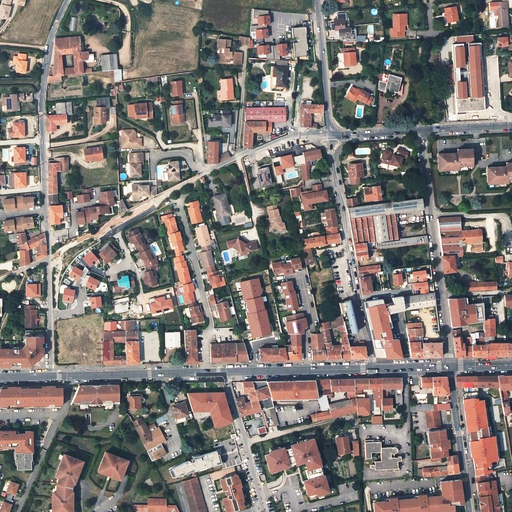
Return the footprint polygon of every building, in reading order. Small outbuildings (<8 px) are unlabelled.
[(11,0),(3,0),(0,12),(0,17),(8,19),(11,8),(10,7),(11,0)] [(506,2),(496,3),(496,7),(497,15),(499,27),(508,27),(506,2)] [(446,14),(447,16),(447,22),(457,21),(455,12),(457,12),(456,6),(445,8),(446,14)] [(259,24),(270,24),(271,9),(254,9),(254,17),(259,17),(259,24)] [(394,28),(394,30),(391,31),(391,36),(404,35),(404,30),(405,30),(405,25),(404,14),(393,14),(394,28)] [(287,19),(278,18),(277,27),(271,27),(270,38),(264,38),(263,43),(270,43),(269,47),(265,47),(264,49),(269,49),(269,55),(278,55),(279,39),(297,41),(299,26),(287,25),(287,19)] [(346,18),(334,19),(334,30),(338,30),(338,36),(350,35),(349,28),(348,24),(343,25),(343,20),(347,20),(346,18)] [(269,27),(256,28),(257,38),(270,37),(269,27)] [(240,36),(240,44),(249,45),(250,38),(240,36)] [(499,36),(499,46),(509,46),(509,36),(499,36)] [(74,68),(75,68),(76,74),(82,73),(81,61),(86,60),(86,61),(93,61),(92,54),(87,55),(87,52),(83,52),(82,43),(80,43),(79,37),(55,39),(54,41),(53,57),(60,56),(60,54),(60,52),(73,51),(73,53),(74,68)] [(230,41),(218,40),(217,49),(221,49),(220,54),(219,54),(218,63),(228,64),(228,58),(233,58),(233,64),(241,64),(241,53),(228,52),(228,49),(229,49),(230,41)] [(479,43),(452,45),(456,112),(484,110),(479,43)] [(343,53),(344,66),(355,65),(354,52),(353,48),(341,49),(341,53),(343,53)] [(15,56),(15,60),(17,61),(17,64),(16,68),(17,68),(17,72),(26,73),(27,62),(26,62),(27,55),(20,54),(19,57),(15,56)] [(116,54),(100,55),(102,71),(109,70),(114,69),(118,69),(116,54)] [(60,56),(53,57),(53,67),(53,76),(60,76),(62,75),(62,69),(60,56)] [(285,87),(286,67),(287,61),(276,60),(276,67),(273,67),(271,67),(269,88),(285,89),(285,87)] [(53,76),(53,67),(50,67),(48,81),(47,83),(60,81),(60,76),(53,76)] [(401,84),(402,79),(401,79),(401,78),(388,75),(386,82),(378,81),(378,90),(383,91),(384,90),(386,91),(386,93),(393,96),(394,95),(394,92),(397,92),(399,83),(401,84)] [(231,79),(221,80),(222,91),(222,100),(233,99),(231,79)] [(182,81),(170,82),(171,96),(182,95),(181,90),(183,89),(182,81)] [(402,84),(401,84),(399,83),(397,92),(394,92),(394,95),(397,96),(399,96),(401,96),(401,95),(402,84)] [(360,92),(351,87),(346,95),(355,101),(356,99),(364,103),(368,104),(371,98),(368,96),(368,94),(361,90),(360,92)] [(23,94),(9,94),(10,97),(6,98),(2,98),(3,105),(4,105),(6,105),(7,111),(17,110),(16,101),(18,101),(23,100),(23,94)] [(96,99),(96,107),(94,107),(93,123),(105,123),(105,108),(110,108),(110,98),(96,99)] [(173,123),(184,123),(183,114),(181,114),(181,111),(180,105),(182,105),(181,100),(173,101),(173,106),(170,106),(171,115),(173,115),(173,123)] [(65,102),(57,103),(58,113),(58,115),(46,116),(47,131),(55,130),(55,124),(66,123),(65,115),(65,102)] [(145,103),(134,104),(135,118),(147,117),(148,119),(152,118),(151,108),(146,108),(145,103)] [(300,104),(299,123),(300,127),(317,128),(317,124),(310,124),(310,119),(305,119),(306,112),(309,112),(322,113),(322,106),(310,105),(306,105),(300,104)] [(285,108),(246,108),(246,122),(272,122),(276,121),(285,121),(285,108)] [(214,118),(208,118),(209,126),(232,125),(231,109),(223,110),(223,114),(214,114),(214,118)] [(8,129),(9,137),(24,136),(24,122),(21,122),(17,123),(12,123),(13,126),(10,126),(11,129),(8,129)] [(251,148),(252,132),(271,132),(271,129),(272,122),(246,122),(245,122),(243,147),(251,148)] [(121,135),(122,147),(141,147),(140,138),(133,139),(133,137),(134,137),(134,132),(132,130),(123,130),(123,135),(121,135)] [(217,158),(217,143),(209,142),(205,142),(208,163),(209,163),(216,163),(217,158)] [(100,147),(83,150),(85,161),(94,160),(94,157),(102,156),(100,147)] [(24,148),(13,148),(14,158),(14,161),(14,162),(25,162),(24,148)] [(302,153),(304,161),(300,162),(301,166),(302,165),(303,180),(309,179),(309,169),(310,168),(309,166),(312,165),(311,162),(315,161),(315,159),(321,157),(319,149),(302,153)] [(403,151),(398,149),(396,156),(393,155),(392,157),(383,155),(381,162),(400,167),(402,158),(401,157),(403,151)] [(442,155),(438,156),(439,171),(455,170),(455,169),(458,169),(458,166),(472,165),(471,149),(460,150),(460,151),(457,151),(457,153),(442,154),(442,155)] [(218,163),(231,157),(228,152),(217,158),(216,163),(218,163)] [(129,153),(130,176),(140,176),(139,164),(142,164),(142,153),(129,153)] [(56,190),(56,184),(54,184),(54,174),(54,171),(55,171),(64,171),(68,170),(67,167),(67,158),(54,159),(54,163),(47,163),(48,173),(48,194),(56,192),(59,192),(62,192),(62,189),(56,190)] [(167,172),(168,181),(179,179),(177,161),(167,162),(169,172),(167,172)] [(506,167),(487,168),(487,184),(508,183),(507,180),(511,179),(511,162),(506,163),(506,167)] [(350,165),(347,165),(349,178),(350,178),(359,177),(360,177),(363,177),(362,169),(360,169),(359,163),(352,164),(350,165)] [(268,167),(258,170),(262,186),(271,184),(268,167)] [(9,173),(10,187),(26,187),(25,173),(9,173)] [(313,192),(315,202),(327,200),(325,190),(322,191),(321,184),(312,185),(313,192)] [(132,186),(133,197),(139,196),(148,196),(149,199),(156,195),(156,187),(148,188),(148,186),(141,186),(138,187),(138,185),(132,186)] [(371,188),(363,189),(365,201),(373,200),(373,201),(381,200),(380,195),(379,190),(379,186),(371,187),(371,188)] [(302,204),(315,202),(313,192),(301,194),(299,187),(290,189),(290,192),(291,196),(301,195),(302,204)] [(78,202),(89,200),(88,195),(92,195),(91,188),(82,189),(83,194),(77,195),(78,202)] [(112,190),(100,191),(101,196),(102,202),(113,201),(112,190)] [(49,224),(59,223),(58,217),(62,217),(61,205),(58,206),(58,203),(56,201),(56,198),(56,192),(48,194),(49,218),(49,224)] [(225,194),(213,197),(218,217),(228,215),(226,206),(227,206),(225,194)] [(18,197),(19,208),(27,208),(33,207),(33,197),(22,198),(22,196),(18,197)] [(11,209),(19,208),(18,197),(13,197),(13,199),(3,200),(4,210),(11,209)] [(347,208),(355,252),(356,260),(367,258),(366,251),(369,250),(370,250),(385,248),(427,243),(426,236),(411,238),(411,239),(399,241),(395,213),(423,209),(421,198),(380,203),(357,206),(347,208)] [(354,199),(346,200),(347,208),(357,206),(357,200),(354,201),(354,199)] [(100,206),(96,207),(97,214),(109,212),(108,206),(114,205),(113,201),(102,202),(102,206),(100,206)] [(199,205),(198,201),(190,203),(191,208),(188,208),(192,224),(202,221),(198,206),(199,205)] [(281,221),(280,216),(279,216),(278,209),(277,209),(276,205),(267,207),(270,218),(268,221),(269,227),(271,228),(273,226),(279,231),(285,230),(284,223),(281,221)] [(97,214),(96,207),(89,208),(89,210),(80,212),(76,212),(77,224),(81,223),(88,222),(91,222),(91,219),(98,218),(97,214)] [(337,226),(334,208),(324,210),(325,213),(322,214),(322,217),(326,216),(328,227),(325,228),(326,229),(336,227),(336,226),(337,226)] [(177,232),(174,217),(172,218),(171,214),(161,217),(162,220),(164,220),(168,234),(169,234),(177,232)] [(17,219),(19,233),(24,233),(23,229),(33,227),(32,217),(28,218),(17,219)] [(460,217),(437,218),(444,272),(455,271),(453,257),(462,257),(462,247),(465,247),(464,244),(471,244),(471,247),(472,251),(487,250),(487,242),(482,243),(481,229),(477,229),(461,230),(460,217)] [(3,222),(4,231),(14,230),(15,234),(19,233),(17,219),(9,221),(3,222)] [(210,240),(206,225),(195,228),(199,243),(201,243),(202,247),(210,245),(209,241),(210,240)] [(337,233),(336,227),(326,229),(327,235),(337,233)] [(135,246),(137,250),(138,249),(146,245),(144,242),(142,243),(139,237),(140,233),(138,228),(129,233),(131,236),(129,237),(131,242),(135,244),(136,245),(135,246)] [(181,251),(184,250),(179,232),(177,232),(169,234),(171,242),(169,243),(172,252),(173,252),(177,252),(181,251)] [(27,242),(24,233),(19,233),(15,234),(17,242),(17,246),(20,245),(27,242)] [(39,244),(35,246),(37,253),(41,252),(40,247),(45,244),(44,233),(37,237),(39,244)] [(340,242),(339,233),(337,233),(327,235),(313,238),(301,240),(303,251),(306,264),(313,263),(310,247),(340,242)] [(8,235),(10,243),(17,242),(15,234),(8,235)] [(37,237),(27,242),(28,245),(29,248),(35,246),(39,244),(37,237)] [(237,252),(240,251),(241,255),(246,253),(249,250),(256,249),(255,241),(245,243),(240,241),(239,238),(238,237),(232,246),(236,249),(237,252)] [(27,242),(20,245),(20,250),(28,250),(29,248),(28,245),(27,242)] [(106,250),(102,253),(104,265),(109,260),(107,258),(108,257),(113,257),(116,254),(114,252),(117,250),(111,243),(105,248),(106,250)] [(37,253),(36,254),(36,255),(32,256),(33,261),(36,260),(38,259),(46,256),(45,244),(40,247),(41,252),(37,253)] [(146,245),(138,249),(140,253),(138,254),(141,258),(144,260),(145,262),(148,261),(149,266),(154,264),(157,264),(156,257),(154,258),(152,259),(149,253),(150,249),(148,245),(146,245)] [(204,267),(214,265),(210,250),(212,250),(210,245),(202,247),(203,252),(200,253),(204,267)] [(20,250),(20,260),(29,258),(28,250),(20,250)] [(99,259),(92,251),(84,258),(91,266),(95,263),(93,262),(95,260),(96,262),(99,259)] [(190,279),(185,261),(184,262),(182,256),(177,257),(174,258),(180,279),(181,279),(181,281),(190,279)] [(29,263),(29,258),(20,260),(20,267),(29,263)] [(290,260),(292,273),(296,272),(296,269),(298,268),(301,268),(299,258),(290,260)] [(281,265),(283,275),(292,273),(290,260),(286,261),(286,264),(281,265)] [(280,262),(271,264),(273,274),(277,273),(278,273),(279,276),(283,275),(281,265),(280,262)] [(149,266),(146,267),(147,272),(145,272),(146,275),(143,278),(145,283),(146,283),(147,287),(157,284),(156,279),(153,277),(151,271),(154,270),(155,270),(154,264),(149,266)] [(379,265),(357,268),(359,274),(380,271),(379,265)] [(84,271),(76,266),(70,274),(79,280),(84,271)] [(413,294),(430,292),(427,269),(414,270),(415,278),(418,278),(419,282),(412,283),(413,294)] [(362,294),(372,293),(369,276),(379,275),(387,274),(387,270),(380,271),(359,274),(362,294)] [(213,288),(221,286),(218,275),(216,275),(215,271),(207,273),(210,285),(212,284),(213,288)] [(393,274),(395,285),(405,284),(403,272),(393,274)] [(118,282),(113,283),(113,285),(113,290),(113,292),(119,291),(119,289),(119,286),(125,285),(128,287),(134,286),(133,278),(128,279),(128,275),(122,276),(120,280),(118,280),(118,282)] [(100,280),(91,276),(86,286),(95,289),(100,280)] [(194,290),(192,283),(191,283),(190,279),(181,281),(183,286),(179,287),(180,292),(184,291),(184,293),(185,292),(187,299),(194,297),(192,290),(194,290)] [(292,291),(290,281),(280,283),(281,289),(278,289),(279,293),(283,293),(292,291)] [(496,282),(465,284),(466,291),(496,290),(496,282)] [(36,296),(40,296),(40,284),(26,284),(26,294),(26,296),(36,296)] [(76,289),(65,288),(64,300),(74,301),(76,289)] [(283,293),(285,302),(299,299),(298,295),(295,296),(294,294),(293,290),(292,291),(283,293)] [(406,310),(436,306),(434,292),(411,296),(403,296),(406,310)] [(403,294),(364,299),(377,360),(411,358),(407,324),(403,294)] [(102,296),(91,297),(92,308),(103,307),(102,296)] [(462,298),(448,299),(449,305),(451,305),(451,307),(452,317),(452,319),(453,319),(453,321),(451,322),(452,327),(466,325),(466,323),(466,321),(469,320),(469,322),(476,321),(476,319),(483,318),(483,316),(482,309),(482,303),(467,305),(463,305),(462,298)] [(288,311),(298,309),(297,305),(296,303),(299,303),(299,299),(285,302),(288,311)] [(343,319),(346,334),(357,332),(350,300),(339,303),(342,316),(343,319)] [(227,301),(217,304),(221,321),(231,318),(227,301)] [(188,305),(193,323),(203,320),(200,305),(196,306),(195,303),(188,305)] [(25,306),(25,323),(25,327),(33,327),(33,319),(36,319),(36,310),(34,310),(34,306),(25,306)] [(238,321),(246,320),(244,310),(235,312),(238,321)] [(288,334),(291,334),(300,334),(303,334),(303,332),(306,328),(305,320),(300,320),(300,319),(303,318),(302,313),(286,317),(287,321),(285,322),(286,327),(288,326),(289,330),(287,330),(288,334)] [(282,333),(277,314),(274,314),(270,315),(271,320),(274,333),(282,333)] [(495,336),(494,318),(493,318),(483,319),(483,320),(484,333),(485,337),(486,356),(496,356),(508,355),(507,344),(507,342),(507,341),(504,341),(504,343),(502,344),(501,342),(498,342),(498,343),(494,343),(492,343),(491,336),(495,336)] [(341,345),(331,346),(328,329),(321,331),(321,334),(323,343),(325,343),(326,349),(327,359),(351,358),(349,347),(349,346),(346,334),(343,319),(332,321),(334,328),(336,327),(337,331),(340,330),(340,333),(341,345)] [(139,363),(137,331),(135,331),(134,320),(125,321),(125,342),(126,356),(126,363),(139,363)] [(271,320),(248,325),(250,338),(274,333),(271,320)] [(113,354),(113,342),(125,342),(125,321),(121,321),(122,331),(116,331),(116,321),(111,321),(106,321),(105,321),(104,331),(102,331),(103,364),(113,364),(113,356),(113,354)] [(328,329),(334,328),(332,321),(330,321),(326,322),(319,324),(321,331),(328,329)] [(423,338),(421,323),(407,324),(411,358),(441,357),(441,343),(436,343),(423,343),(423,338)] [(250,338),(248,325),(247,325),(239,327),(239,328),(240,331),(243,340),(246,339),(250,338)] [(27,330),(26,344),(22,348),(19,348),(19,350),(13,350),(13,349),(0,348),(0,366),(14,366),(14,364),(22,364),(23,366),(31,365),(43,353),(43,346),(42,346),(42,342),(43,342),(43,329),(27,330)] [(184,330),(186,362),(197,362),(196,351),(195,350),(195,348),(195,347),(195,345),(196,345),(196,334),(195,335),(195,330),(196,330),(196,329),(184,330)] [(179,332),(166,332),(166,345),(174,345),(174,347),(180,346),(179,332)] [(300,360),(300,343),(300,334),(291,334),(291,339),(291,345),(285,345),(285,343),(284,343),(285,348),(286,351),(287,360),(300,360)] [(323,343),(321,334),(311,334),(311,343),(323,343)] [(481,335),(479,335),(480,345),(475,345),(472,345),(472,356),(486,356),(485,337),(482,337),(482,335),(481,335)] [(471,337),(465,337),(466,345),(465,345),(464,344),(463,343),(461,343),(460,336),(453,337),(456,357),(472,356),(472,345),(471,340),(471,337)] [(222,361),(249,361),(250,361),(249,351),(246,339),(243,340),(243,342),(239,343),(236,344),(236,343),(224,344),(224,352),(222,352),(222,361)] [(364,342),(359,342),(360,344),(360,346),(357,347),(349,347),(351,358),(367,358),(364,342)] [(312,359),(327,359),(326,354),(323,343),(311,343),(312,359)] [(211,344),(211,361),(222,361),(222,352),(224,352),(224,344),(216,344),(214,344),(211,344)] [(272,348),(259,348),(259,361),(280,360),(279,348),(278,348),(272,348)] [(509,410),(505,389),(511,388),(511,375),(497,376),(499,387),(501,400),(504,414),(504,416),(508,416),(509,415),(510,414),(511,413),(511,411),(511,409),(509,410)] [(481,386),(499,387),(497,376),(456,377),(457,387),(460,406),(465,405),(464,394),(469,394),(469,392),(472,391),(471,386),(481,386)] [(425,387),(425,393),(432,393),(431,377),(421,377),(421,387),(425,387)] [(432,393),(432,395),(448,394),(446,377),(431,377),(432,393)] [(359,389),(368,389),(368,378),(354,379),(355,389),(359,389)] [(368,389),(373,389),(373,399),(376,399),(377,407),(381,406),(381,399),(382,399),(381,378),(375,378),(368,378),(368,389)] [(387,391),(391,391),(391,388),(395,388),(401,388),(401,378),(381,378),(382,399),(387,398),(387,391)] [(317,395),(318,396),(322,412),(310,415),(312,422),(340,415),(337,402),(328,404),(326,396),(332,396),(331,391),(347,391),(348,400),(351,400),(354,412),(357,411),(355,394),(355,392),(355,389),(354,379),(315,380),(317,395)] [(266,380),(252,381),(254,389),(267,386),(266,380)] [(307,380),(266,380),(267,386),(271,400),(309,398),(318,398),(317,395),(315,380),(307,380)] [(242,382),(244,393),(249,392),(250,401),(257,399),(254,389),(252,381),(242,382)] [(211,394),(222,394),(222,382),(211,382),(211,388),(211,394)] [(88,402),(104,401),(104,404),(119,404),(119,396),(118,385),(114,385),(114,387),(110,387),(110,385),(101,385),(99,387),(92,387),(90,385),(78,385),(71,402),(77,402),(78,404),(88,404),(88,402)] [(0,408),(34,405),(37,386),(1,387),(0,389),(0,408)] [(64,406),(65,386),(37,386),(34,405),(64,406)] [(271,400),(267,386),(254,389),(257,399),(261,411),(264,410),(262,405),(268,404),(272,402),(271,400)] [(481,386),(484,403),(501,400),(499,387),(481,386)] [(132,396),(128,396),(128,408),(140,408),(140,402),(142,402),(143,402),(144,401),(144,400),(144,399),(144,398),(143,397),(142,397),(142,394),(132,394),(132,396)] [(364,398),(364,394),(359,394),(355,394),(357,411),(357,414),(369,413),(368,398),(364,398)] [(197,419),(208,415),(202,395),(194,397),(194,395),(187,397),(190,404),(193,404),(196,403),(197,407),(194,408),(197,419)] [(391,403),(398,403),(402,403),(402,395),(395,395),(395,398),(391,398),(391,403)] [(245,403),(243,397),(236,399),(238,407),(245,405),(245,403)] [(381,410),(392,410),(391,403),(391,398),(387,398),(382,399),(381,399),(381,406),(381,410)] [(261,411),(257,399),(250,401),(254,412),(261,411)] [(348,400),(337,402),(340,415),(354,412),(351,400),(348,400)] [(245,405),(248,414),(254,412),(250,401),(245,403),(245,405)] [(188,415),(184,402),(172,406),(176,419),(175,419),(176,423),(185,420),(184,416),(188,415)] [(268,404),(274,425),(278,424),(272,402),(268,404)] [(241,416),(248,414),(245,405),(238,407),(241,416)] [(431,427),(441,426),(438,410),(437,410),(432,410),(425,411),(427,428),(431,427)] [(132,422),(147,451),(152,461),(166,453),(162,443),(164,442),(164,441),(164,438),(160,430),(161,428),(157,427),(156,428),(154,424),(147,427),(144,423),(143,424),(142,422),(140,418),(140,417),(132,422)] [(441,430),(432,431),(432,437),(430,437),(431,444),(431,446),(432,453),(435,453),(435,458),(441,457),(446,456),(447,456),(446,448),(445,439),(444,429),(441,430)] [(0,449),(16,449),(17,463),(19,463),(19,468),(32,468),(32,460),(34,461),(34,452),(35,452),(34,431),(26,431),(26,433),(18,433),(18,430),(0,430),(0,449)] [(347,436),(336,438),(338,454),(349,452),(347,436)] [(318,437),(293,443),(298,465),(305,463),(307,471),(310,470),(312,478),(306,479),(310,494),(318,492),(319,495),(333,492),(328,473),(325,474),(323,466),(325,465),(318,437)] [(353,455),(360,455),(359,440),(352,440),(353,455)] [(373,442),(373,440),(364,440),(365,458),(371,458),(371,452),(380,452),(381,461),(374,461),(375,465),(373,466),(373,465),(373,464),(372,464),(371,464),(370,465),(370,468),(375,468),(375,470),(394,469),(394,471),(398,471),(399,470),(398,467),(397,467),(397,461),(400,461),(400,460),(401,459),(401,456),(400,456),(399,456),(398,456),(397,457),(394,457),(391,457),(391,454),(394,454),(395,454),(395,452),(396,452),(397,450),(397,448),(396,448),(395,448),(395,447),(381,447),(380,441),(379,441),(379,440),(377,440),(377,442),(373,442)] [(273,452),(268,454),(273,472),(294,466),(288,445),(272,449),(273,452)] [(216,464),(212,452),(200,455),(203,468),(216,464)] [(76,478),(80,467),(78,466),(81,461),(65,454),(62,461),(61,460),(57,470),(59,471),(57,477),(59,478),(61,479),(59,482),(69,488),(70,488),(69,487),(71,482),(70,482),(72,476),(76,478)] [(121,458),(111,454),(110,456),(105,454),(98,469),(104,472),(104,473),(107,475),(109,469),(113,471),(112,475),(118,477),(120,474),(122,475),(127,462),(121,460),(121,458)] [(446,456),(447,461),(447,465),(457,463),(456,455),(447,456),(446,456)] [(422,469),(422,476),(448,474),(459,473),(457,463),(447,465),(447,466),(422,469)] [(225,476),(224,470),(212,473),(213,479),(225,476)] [(478,496),(480,511),(503,511),(501,493),(497,493),(495,479),(490,480),(490,477),(491,477),(490,472),(489,472),(475,475),(477,490),(481,490),(482,496),(478,496)] [(239,483),(236,475),(221,479),(223,486),(224,486),(225,490),(226,489),(228,497),(223,498),(226,507),(227,507),(228,511),(244,507),(241,497),(242,496),(240,489),(238,484),(239,483)] [(192,511),(207,511),(197,477),(183,481),(192,511)] [(11,480),(7,492),(16,495),(20,483),(11,480)] [(52,498),(52,509),(54,509),(54,511),(71,511),(71,509),(72,509),(73,508),(73,499),(68,498),(68,492),(69,492),(70,491),(70,488),(69,488),(59,482),(58,484),(58,492),(57,492),(55,492),(54,498),(52,498)] [(133,511),(171,511),(179,511),(176,505),(166,505),(166,499),(148,499),(148,505),(134,505),(133,511)] [(0,511),(10,511),(13,503),(4,500),(0,511)]
